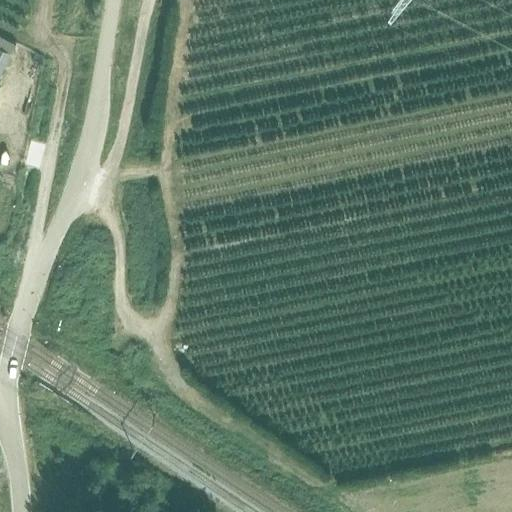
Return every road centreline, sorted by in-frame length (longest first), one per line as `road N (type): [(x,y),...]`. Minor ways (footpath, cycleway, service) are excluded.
road 1 (unclassified): [(6,404),(23,313),(87,143),(112,0)]
road 2 (track): [(99,197),(119,301),(128,322),(145,332)]
